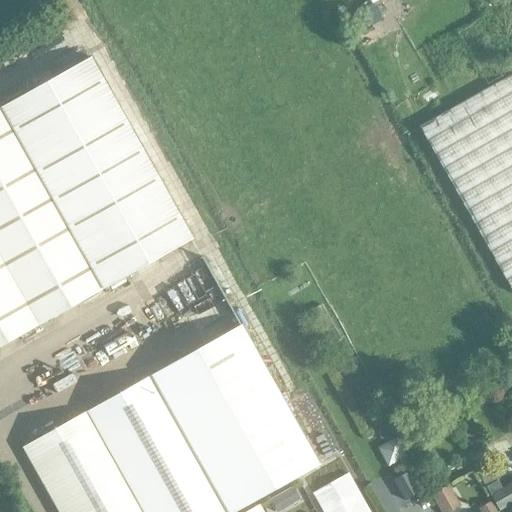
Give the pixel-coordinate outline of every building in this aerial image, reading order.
[(370,24),(387,14),(379,0),(369,0),(360,6),(370,24)] [(0,346),(102,290),(191,239),(89,58),(0,107),(0,346)] [(511,73),(418,127),(511,292),(511,73)] [(321,304),(309,311),(321,333),(328,346),(341,340),(321,304)] [(235,511),(318,466),(240,326),(21,448),(56,511),(235,511)] [(399,437),(381,443),(387,462),(406,455),(399,437)] [(499,511),(511,504),(511,482),(501,489),(490,470),(479,477),(485,488),(499,511)] [(406,471),(392,480),(404,501),(419,493),(406,471)] [(321,511),(368,511),(347,474),(311,494),(321,511)] [(278,511),(302,498),(294,485),(270,497),(278,511)] [(441,511),(448,511),(459,506),(447,485),(431,494),(441,511)]
